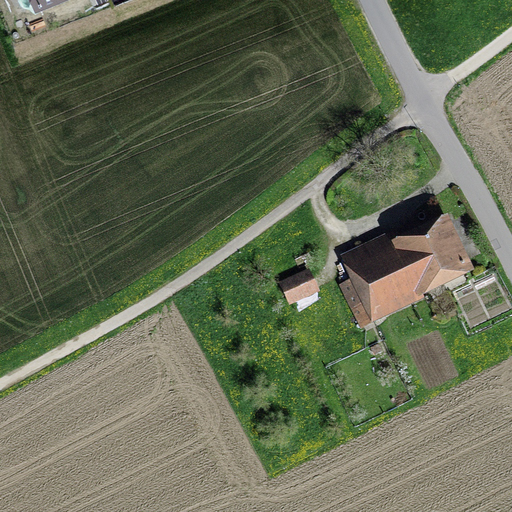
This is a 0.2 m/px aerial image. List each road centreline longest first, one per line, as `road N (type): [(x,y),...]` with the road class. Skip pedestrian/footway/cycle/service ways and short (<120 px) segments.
road 1 (track): [(0,389),(236,253),(511,38)]
road 2 (residential): [(372,0),(511,266)]
